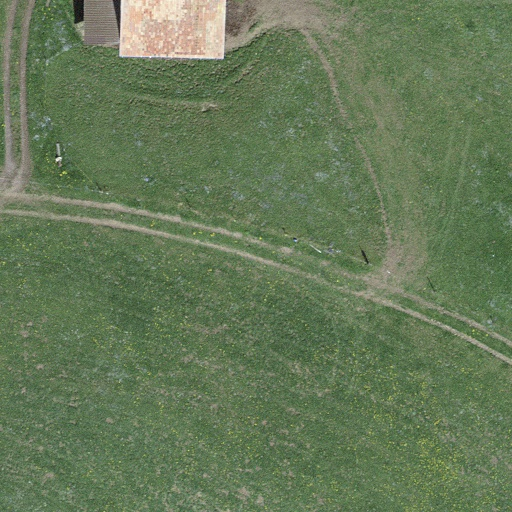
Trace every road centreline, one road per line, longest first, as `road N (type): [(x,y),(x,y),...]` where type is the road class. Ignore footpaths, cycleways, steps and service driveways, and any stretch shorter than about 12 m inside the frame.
road 1 (track): [(511,352),(439,314),(206,232),(11,200)]
road 2 (track): [(0,199),(11,200),(22,0)]
